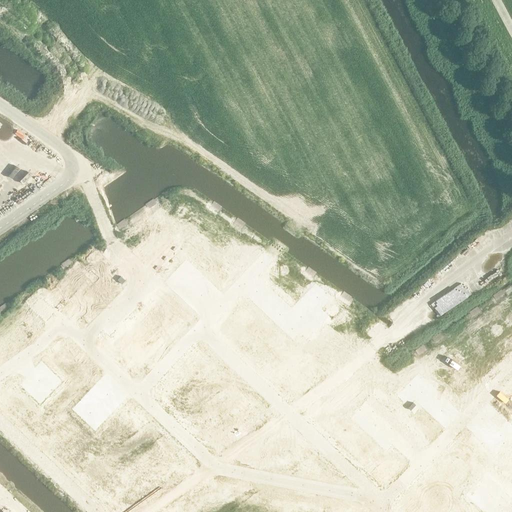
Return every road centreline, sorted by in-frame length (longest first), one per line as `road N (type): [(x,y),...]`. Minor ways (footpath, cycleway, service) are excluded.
road 1 (tertiary): [(53,145),(164,68),(298,89),(422,0)]
road 2 (residential): [(378,503),(211,467),(137,391)]
road 3 (residential): [(378,503),(196,328)]
road 4 (residential): [(378,503),(511,367)]
road 5 (residential): [(333,287),(298,322),(243,276),(215,307)]
